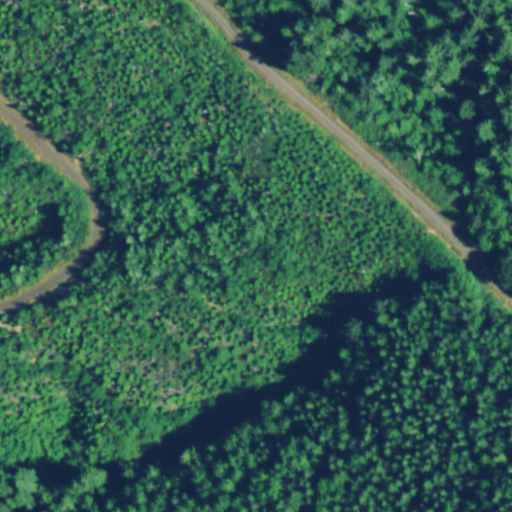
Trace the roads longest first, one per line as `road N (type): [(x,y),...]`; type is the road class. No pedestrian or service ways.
road 1 (track): [(185,0),(209,9),(278,78),(374,137),(439,219),(511,287)]
road 2 (track): [(278,78),(199,137),(127,175),(78,320),(0,308)]
road 3 (track): [(0,117),(62,211),(78,320)]
